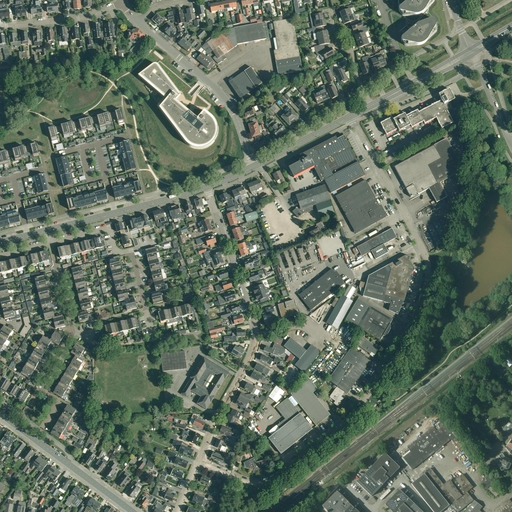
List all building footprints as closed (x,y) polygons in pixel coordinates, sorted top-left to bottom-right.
[(19,17),(20,16),(21,16),(19,5),(18,0),(15,0),(16,2),(16,5),(12,6),(13,13),(16,13),(16,16),(17,16),(17,17),(19,17)] [(64,10),(67,10),(67,11),(69,10),(69,9),(70,9),(69,2),(68,0),(61,0),(62,3),(63,3),(64,10)] [(80,1),(79,1),(79,0),(71,0),(71,3),(73,2),(74,10),(80,9),(80,1)] [(397,0),(398,9),(398,10),(399,11),(400,13),(402,15),(402,16),(403,16),(404,16),(416,15),(417,15),(418,15),(419,15),(420,14),(421,14),(422,13),(423,12),(425,10),(427,9),(429,6),(433,2),(434,2),(434,1),(434,0),(397,0)] [(297,2),(294,3),(296,15),(305,13),(304,9),(299,10),(297,2)] [(222,3),(216,4),(217,11),(218,14),(224,12),(222,3)] [(352,5),(346,7),(342,9),(343,12),(340,13),(342,19),(351,15),(349,9),(353,8),(352,5)] [(187,14),(185,14),(185,15),(187,23),(191,22),(191,21),(194,20),(192,9),(191,9),(190,9),(188,9),(188,10),(187,10),(187,14)] [(177,20),(178,20),(179,24),(184,23),(183,19),(184,19),(183,15),(182,15),(181,11),(179,12),(178,11),(177,12),(176,12),(175,12),(177,20)] [(311,23),(325,20),(323,14),(317,15),(316,12),(309,13),(310,19),(311,23)] [(153,20),(152,20),(156,23),(155,24),(157,26),(158,25),(158,26),(163,21),(157,15),(155,18),(154,18),(153,19),(153,20)] [(351,15),(342,19),(344,25),(351,22),(352,25),(357,23),(356,20),(355,20),(353,15),(351,15)] [(274,51),(276,61),(278,76),(297,72),(302,72),(299,57),(293,19),(273,23),(278,50),(274,51)] [(401,39),(401,40),(401,41),(404,45),(404,46),(405,46),(406,46),(419,45),(420,45),(421,45),(422,45),(422,44),(423,44),(424,43),(425,43),(426,42),(427,41),(436,32),(436,31),(437,30),(436,30),(436,24),(436,23),(436,22),(435,22),(435,21),(434,21),(434,20),(433,20),(432,19),(431,19),(430,20),(427,21),(417,25),(414,27),(410,30),(410,31),(403,37),(401,38),(401,39)] [(326,26),(325,20),(311,23),(312,26),(312,29),(313,31),(319,30),(319,27),(321,27),(326,26)] [(357,23),(352,25),(351,25),(353,31),(359,29),(360,31),(367,29),(366,26),(362,27),(360,21),(357,23)] [(233,28),(235,40),(236,45),(269,39),(267,32),(264,32),(263,23),(233,28)] [(109,24),(111,44),(113,44),(113,46),(117,46),(116,36),(113,37),(113,34),(112,24),(109,24)] [(167,25),(162,30),(169,36),(172,38),(176,34),(173,31),(172,30),(174,28),(169,24),(168,26),(167,25)] [(219,24),(209,26),(210,32),(220,30),(219,24)] [(84,37),(86,36),(88,50),(94,49),(92,39),(90,39),(89,36),(90,36),(90,33),(90,30),(88,30),(88,26),(82,27),(83,34),(84,37)] [(210,41),(207,43),(211,49),(212,51),(215,56),(213,58),(218,64),(226,59),(223,55),(237,46),(236,45),(233,28),(229,29),(224,31),(210,41)] [(368,31),(367,29),(360,31),(361,34),(355,36),(357,42),(366,39),(364,33),(368,31)] [(196,36),(200,39),(205,33),(202,30),(196,36)] [(327,32),(322,33),(320,33),(319,30),(313,31),(314,37),(314,40),(318,40),(328,38),(327,32)] [(20,42),(17,42),(17,39),(16,39),(15,34),(9,35),(10,43),(11,43),(11,46),(15,46),(15,47),(21,47),(20,42)] [(183,48),(189,40),(186,38),(188,36),(186,34),(181,39),(182,40),(178,44),(183,48)] [(8,48),(6,49),(4,36),(0,36),(0,48),(4,48),(4,50),(5,55),(8,54),(8,48)] [(315,52),(323,49),(322,45),(329,44),(328,38),(318,40),(319,46),(314,47),(315,52)] [(369,44),(366,39),(357,42),(359,48),(366,46),(367,48),(372,46),(371,43),(369,44)] [(192,42),(189,40),(183,48),(187,51),(191,47),(191,48),(196,42),(193,40),(192,42)] [(212,51),(211,49),(207,43),(202,47),(205,50),(206,52),(208,55),(212,51)] [(197,60),(201,64),(206,58),(202,54),(205,50),(202,47),(201,46),(201,47),(198,51),(201,54),(197,60)] [(322,61),(325,59),(334,54),(331,49),(325,52),(323,49),(315,52),(317,56),(319,55),(322,61)] [(381,57),(377,58),(380,68),(386,66),(384,59),(387,58),(384,50),(381,51),(381,53),(379,54),(381,57)] [(367,57),(369,64),(372,63),(374,70),(380,68),(377,58),(376,55),(370,57),(369,56),(367,57)] [(210,60),(211,59),(208,56),(206,58),(201,64),(209,70),(215,64),(210,60)] [(369,64),(367,57),(364,58),(365,59),(362,60),(364,64),(360,65),(364,75),(370,73),(367,65),(369,64)] [(153,66),(140,76),(166,97),(159,106),(186,141),(187,142),(188,142),(188,143),(189,144),(190,145),(191,145),(192,146),(193,146),(194,146),(195,147),(196,147),(197,147),(199,147),(200,147),(201,147),(202,147),(203,147),(204,146),(205,146),(206,146),(207,145),(208,144),(209,144),(210,143),(211,142),(211,141),(212,141),(213,140),(213,139),(214,138),(214,137),(215,136),(215,135),(215,133),(215,132),(215,131),(215,130),(215,129),(215,128),(215,127),(215,126),(214,125),(214,124),(213,123),(213,122),(212,121),(211,120),(210,119),(210,118),(204,114),(197,122),(172,100),(174,98),(175,100),(179,96),(175,91),(157,67),(156,66),(155,66),(154,66),(153,66)] [(243,97),(255,88),(262,84),(251,67),(244,72),(232,80),(229,83),(240,99),(243,96),(243,97)] [(335,73),(337,77),(339,84),(347,80),(342,70),(335,73)] [(326,75),(329,83),(334,81),(330,73),(326,75)] [(282,85),(274,92),(277,96),(285,89),(282,85)] [(328,90),(327,87),(326,85),(321,87),(322,90),(319,92),(323,101),(329,99),(326,93),(328,91),(328,90)] [(328,90),(328,91),(332,99),(338,97),(332,85),(327,87),(328,90)] [(380,124),(386,135),(397,130),(399,132),(410,126),(411,128),(423,122),(424,124),(436,118),(441,129),(453,123),(447,112),(452,110),(449,103),(454,100),(449,89),(438,95),(441,101),(418,113),(417,111),(406,117),(404,114),(393,120),(391,118),(380,124)] [(311,91),(312,92),(309,93),(310,99),(314,98),(317,104),(323,101),(319,92),(315,94),(314,90),(311,91)] [(295,103),(297,106),(303,112),(305,111),(306,111),(308,109),(308,108),(309,108),(302,101),(300,99),(295,103)] [(256,107),(253,108),(251,109),(250,108),(247,110),(243,112),(244,115),(245,117),(246,118),(253,115),(253,114),(256,113),(255,111),(258,110),(259,115),(263,113),(265,113),(264,110),(261,111),(260,106),(256,107)] [(286,113),(294,122),(296,120),(296,119),(298,117),(290,109),(286,113)] [(121,110),(112,113),(113,119),(116,118),(118,124),(124,123),(121,110)] [(292,124),(294,122),(286,113),(284,112),(280,116),(289,126),(291,123),(292,124)] [(113,119),(112,113),(103,115),(105,126),(106,126),(105,125),(111,124),(110,120),(113,119)] [(105,126),(103,115),(94,117),(95,123),(98,123),(100,128),(105,126)] [(85,120),(87,130),(93,128),(92,124),(95,123),(94,117),(85,120)] [(85,120),(75,122),(77,128),(80,127),(81,131),(87,130),(85,120)] [(75,122),(66,124),(69,134),(75,133),(74,129),(77,128),(75,122)] [(274,126),(281,134),(283,133),(284,132),(284,131),(285,131),(280,125),(279,125),(277,123),(274,126)] [(69,134),(66,124),(57,126),(59,133),(62,132),(63,136),(69,134)] [(56,134),(59,133),(57,126),(48,129),(51,141),(58,140),(56,134)] [(281,134),(274,126),(271,129),(273,131),(272,132),(277,138),(278,137),(279,137),(280,136),(281,134)] [(258,129),(250,132),(251,134),(251,135),(251,136),(252,137),(259,135),(258,129)] [(341,174),(358,165),(357,161),(343,136),(285,166),(288,172),(290,171),(293,178),(313,168),(321,182),(324,180),(331,194),(347,185),(341,174)] [(447,197),(439,183),(456,174),(459,162),(446,139),(394,167),(405,189),(406,189),(405,190),(410,198),(417,194),(416,194),(417,193),(418,195),(428,189),(436,203),(447,197)] [(119,150),(130,147),(129,141),(124,142),(123,142),(118,144),(119,150)] [(259,153),(266,147),(268,146),(265,143),(265,144),(263,142),(262,143),(261,142),(258,145),(259,145),(256,148),(258,150),(257,150),(258,152),(259,152),(259,153)] [(33,158),(39,156),(36,144),(27,146),(29,152),(32,151),(33,158)] [(18,148),(21,160),(21,159),(26,157),(25,153),(29,152),(27,146),(18,148)] [(121,155),(132,152),(130,147),(119,150),(121,155)] [(21,160),(18,148),(9,151),(11,157),(14,156),(15,161),(21,160)] [(0,152),(0,153),(3,164),(9,163),(7,158),(11,157),(9,151),(0,152)] [(133,158),(132,152),(121,155),(122,155),(123,160),(133,158)] [(390,156),(385,159),(388,165),(393,162),(390,156)] [(58,165),(69,163),(67,157),(56,160),(58,165)] [(123,166),(134,163),(133,158),(123,160),(125,166),(123,166)] [(58,165),(59,171),(70,168),(69,163),(58,165)] [(136,169),(134,163),(123,166),(125,172),(136,169)] [(358,165),(341,174),(347,185),(365,176),(358,165)] [(70,168),(59,171),(60,176),(71,174),(71,173),(70,174),(69,169),(70,168)] [(279,172),(273,175),(276,182),(279,180),(281,183),(283,182),(282,179),(279,172)] [(34,183),(46,180),(44,174),(40,176),(40,175),(39,176),(34,177),(36,182),(33,183),(34,183)] [(73,179),(71,174),(60,176),(62,182),(73,179)] [(74,185),(73,179),(62,182),(63,188),(68,187),(69,187),(69,186),(74,185)] [(46,180),(34,183),(35,189),(47,186),(46,180)] [(378,222),(385,218),(365,180),(335,197),(343,210),(355,234),(378,222)] [(259,181),(253,183),(256,190),(262,188),(259,181)] [(294,191),(296,196),(300,208),(298,210),(297,210),(296,209),(295,210),(294,210),(292,212),(298,218),(302,215),(303,214),(313,210),(312,206),(315,205),(317,210),(320,219),(334,214),(333,210),(324,186),(322,181),(294,191)] [(123,184),(126,196),(131,194),(128,182),(123,184)] [(128,182),(131,194),(136,193),(134,183),(129,185),(128,182)] [(258,193),(256,190),(253,183),(248,185),(251,192),(252,195),(258,193)] [(123,185),(118,186),(121,197),(126,196),(123,184),(122,184),(123,185)] [(47,186),(35,189),(36,195),(43,193),(44,193),(49,192),(47,186)] [(121,197),(118,186),(117,186),(118,187),(113,189),(115,199),(121,197)] [(243,187),(237,190),(240,197),(241,199),(245,198),(246,197),(246,196),(246,194),(243,187)] [(105,188),(99,190),(102,202),(108,200),(107,196),(107,195),(105,188)] [(94,192),(97,203),(102,202),(99,190),(99,191),(94,192)] [(241,199),(240,197),(237,190),(232,192),(234,199),(237,198),(240,204),(243,203),(241,199)] [(91,205),(97,203),(94,192),(89,194),(91,205)] [(91,205),(89,194),(88,194),(89,195),(83,196),(86,206),(91,205)] [(226,194),(220,197),(223,204),(229,201),(226,194)] [(78,198),(80,207),(86,206),(83,196),(78,198)] [(69,210),(75,209),(72,198),(66,199),(69,210)] [(72,198),(75,209),(80,207),(78,198),(73,199),(72,198)] [(198,200),(194,201),(196,208),(196,207),(197,209),(203,208),(202,206),(203,206),(201,199),(200,199),(198,199),(198,200)] [(184,204),(185,210),(186,211),(187,214),(192,213),(193,217),(196,216),(195,210),(191,211),(191,209),(189,202),(189,203),(188,202),(186,202),(186,203),(184,204)] [(54,214),(51,203),(46,205),(49,216),(54,214)] [(253,205),(253,204),(245,207),(247,214),(255,211),(253,205)] [(183,213),(180,214),(178,206),(177,206),(176,205),(175,206),(174,207),(173,207),(177,219),(181,218),(181,221),(185,220),(183,213)] [(33,220),(38,218),(36,207),(30,209),(33,220)] [(36,207),(38,218),(44,217),(41,207),(36,208),(36,207)] [(33,220),(30,209),(30,210),(25,211),(28,221),(33,220)] [(168,218),(164,218),(162,210),(161,210),(160,210),(158,210),(158,211),(157,211),(162,229),(165,228),(163,222),(165,222),(165,223),(169,222),(168,218)] [(154,212),(153,213),(155,221),(156,221),(156,224),(157,227),(159,227),(160,229),(162,229),(157,211),(157,212),(156,211),(154,212)] [(255,211),(247,214),(244,215),(247,223),(258,219),(255,211)] [(228,221),(242,216),(241,213),(234,216),(233,212),(226,215),(228,221)] [(19,218),(18,213),(13,214),(15,224),(21,223),(19,218),(20,218),(19,217),(19,218)] [(7,216),(10,226),(15,224),(13,214),(7,216)] [(2,217),(4,227),(10,226),(7,216),(2,217)] [(140,218),(144,228),(149,227),(150,229),(154,228),(151,220),(148,221),(147,216),(140,218)] [(242,216),(228,221),(230,226),(237,224),(236,221),(243,219),(242,216)] [(144,228),(140,218),(135,220),(135,219),(138,230),(144,228)] [(138,230),(135,219),(129,221),(130,226),(127,227),(128,233),(130,232),(138,230)] [(200,229),(210,225),(208,220),(201,223),(198,224),(200,229)] [(319,234),(321,233),(322,235),(326,233),(322,225),(321,225),(319,221),(315,223),(317,227),(318,226),(318,228),(316,229),(309,232),(312,238),(319,234)] [(121,235),(125,234),(124,230),(123,230),(121,223),(115,225),(117,232),(120,232),(121,235)] [(210,225),(200,229),(201,233),(204,232),(204,233),(211,230),(210,225)] [(234,236),(247,231),(246,229),(243,230),(242,227),(232,230),(234,236)] [(362,257),(371,251),(375,260),(388,253),(383,245),(395,238),(396,238),(391,229),(384,233),(357,248),(362,257)] [(248,234),(247,231),(234,236),(236,242),(243,239),(242,236),(245,235),(248,234)] [(125,234),(121,235),(122,238),(121,238),(123,246),(130,244),(128,240),(132,239),(132,238),(130,232),(128,233),(125,234)] [(178,237),(180,245),(186,243),(183,235),(178,237)] [(214,236),(208,238),(207,236),(196,240),(197,245),(205,243),(207,246),(210,245),(211,247),(214,246),(214,244),(216,243),(214,236)] [(100,238),(94,239),(97,249),(102,248),(102,247),(105,246),(104,240),(101,241),(100,238)] [(252,246),(239,251),(241,257),(248,254),(247,251),(250,250),(253,249),(252,246)] [(65,257),(63,247),(57,249),(60,258),(65,257)] [(47,252),(41,253),(44,263),(51,261),(50,256),(48,257),(47,252)] [(207,257),(208,260),(200,262),(201,265),(203,265),(208,263),(211,262),(221,258),(220,253),(219,254),(219,252),(215,254),(216,255),(213,256),(212,255),(211,252),(206,254),(207,257)] [(259,256),(252,259),(247,260),(248,261),(244,263),(245,266),(261,261),(259,256)] [(383,302),(390,305),(398,305),(399,302),(400,300),(404,301),(413,269),(408,261),(409,257),(406,256),(404,257),(368,276),(363,297),(383,302)] [(107,266),(110,265),(119,263),(118,257),(105,260),(107,266)] [(221,258),(211,262),(213,269),(217,268),(216,266),(223,263),(223,262),(223,261),(223,260),(222,260),(221,258)] [(262,264),(261,261),(245,266),(246,270),(250,268),(250,269),(261,265),(262,264)] [(163,268),(150,271),(152,277),(162,274),(164,273),(163,268)] [(311,311),(343,284),(332,269),(299,296),(311,311)] [(218,281),(220,280),(228,277),(226,271),(218,274),(219,274),(216,275),(218,281)] [(248,276),(249,279),(266,273),(265,271),(263,272),(262,271),(257,273),(257,272),(254,274),(252,274),(253,275),(248,276)] [(112,276),(113,279),(110,280),(109,281),(110,282),(123,278),(122,273),(112,276)] [(266,273),(249,279),(250,283),(255,281),(263,279),(263,277),(267,276),(266,273)] [(166,279),(163,279),(153,282),(154,287),(164,285),(163,281),(166,280),(166,279)] [(217,293),(224,291),(228,289),(231,287),(230,282),(226,283),(222,284),(215,287),(217,293)] [(255,294),(268,290),(267,288),(265,288),(263,284),(263,285),(262,282),(256,284),(257,287),(253,288),(253,289),(254,293),(255,294),(254,294),(255,294)] [(269,292),(268,290),(255,294),(255,295),(255,296),(256,300),(257,300),(262,299),(263,302),(268,300),(267,297),(268,297),(266,293),(269,292)] [(218,298),(219,301),(234,295),(233,292),(228,294),(228,293),(224,294),(224,295),(221,295),(222,296),(218,298)] [(236,299),(234,295),(219,301),(214,302),(216,307),(220,305),(227,303),(231,302),(230,301),(236,299)] [(161,296),(152,299),(153,304),(163,302),(161,296)] [(341,296),(326,323),(337,329),(353,302),(341,296)] [(81,306),(90,303),(93,303),(92,299),(93,299),(93,297),(89,298),(79,301),(81,306)] [(345,320),(357,327),(380,341),(392,320),(357,299),(345,320)] [(285,303),(278,305),(282,318),(297,314),(293,301),(285,303)] [(135,303),(125,306),(126,310),(123,310),(122,312),(122,313),(131,311),(130,310),(136,309),(135,303)] [(227,309),(228,312),(220,314),(221,319),(232,316),(231,313),(240,310),(238,305),(228,309),(227,309)] [(401,307),(398,305),(390,305),(388,311),(398,315),(401,307)] [(182,321),(181,317),(179,307),(174,309),(177,322),(182,321)] [(169,310),(171,320),(172,323),(177,322),(174,309),(169,310)] [(172,323),(171,320),(169,310),(163,311),(166,321),(167,325),(172,323)] [(15,311),(13,312),(3,314),(5,320),(10,318),(11,321),(19,319),(20,318),(20,317),(20,316),(19,316),(19,315),(18,315),(17,315),(15,311)] [(278,319),(276,319),(275,316),(272,317),(271,315),(263,317),(265,323),(272,321),(274,326),(279,325),(280,325),(278,319)] [(242,316),(233,318),(233,316),(230,317),(230,319),(232,325),(234,324),(235,325),(243,323),(242,316)] [(136,318),(131,319),(133,329),(136,328),(137,332),(142,331),(139,319),(137,320),(136,318)] [(124,336),(120,322),(115,323),(118,335),(121,335),(122,336),(124,336)] [(115,323),(110,325),(112,334),(117,333),(118,335),(115,323)] [(1,330),(10,335),(13,331),(4,326),(1,330)] [(0,332),(0,336),(7,340),(10,335),(1,330),(0,332)] [(52,336),(61,341),(64,336),(55,331),(52,336)] [(232,341),(237,340),(237,337),(244,336),(244,335),(245,335),(245,333),(244,333),(244,331),(237,331),(234,331),(234,333),(232,333),(232,337),(232,341)] [(43,336),(40,341),(49,346),(51,342),(50,340),(43,336)] [(52,336),(50,340),(51,342),(58,346),(61,341),(52,336)] [(361,336),(355,343),(370,354),(371,352),(375,355),(379,348),(376,345),(375,346),(361,336)] [(46,351),(49,346),(40,341),(37,346),(46,351)] [(294,366),(299,370),(297,372),(302,375),(304,373),(320,353),(311,345),(304,354),(288,342),(284,347),(299,360),(294,366)] [(76,343),(73,348),(82,354),(85,349),(76,343)] [(277,356),(278,354),(280,355),(284,353),(285,351),(285,350),(278,345),(274,343),(272,349),(265,346),(263,351),(277,356)] [(46,351),(37,346),(34,350),(43,355),(46,351)] [(233,346),(229,352),(232,354),(239,358),(243,352),(241,350),(242,349),(239,347),(238,349),(235,347),(233,346)] [(71,353),(75,356),(79,358),(82,354),(73,348),(71,353)] [(337,387),(345,392),(347,394),(370,362),(351,349),(345,356),(343,355),(339,361),(341,362),(328,380),(337,387)] [(40,360),(43,355),(34,350),(32,355),(40,360)] [(185,352),(173,353),(161,354),(163,372),(187,370),(185,352)] [(37,365),(40,360),(32,355),(29,360),(37,365)] [(260,360),(266,363),(270,365),(273,360),(269,358),(262,355),(260,360)] [(75,356),(72,360),(81,366),(84,361),(79,358),(75,356)] [(509,367),(511,364),(511,362),(507,356),(503,360),(509,367)] [(197,404),(206,410),(210,403),(215,396),(214,396),(218,390),(221,386),(220,386),(224,380),(225,380),(229,373),(203,357),(201,361),(199,363),(198,365),(190,378),(191,378),(181,394),(186,398),(190,392),(194,394),(194,393),(201,397),(197,404)] [(273,362),(277,364),(276,366),(280,368),(282,364),(284,365),(285,363),(275,358),(273,362)] [(24,363),(26,364),(35,369),(37,365),(29,360),(27,363),(24,361),(24,363)] [(72,360),(70,365),(78,370),(81,366),(72,360)] [(35,369),(26,364),(23,369),(32,374),(35,369)] [(257,364),(255,369),(258,371),(258,372),(261,374),(261,373),(262,373),(264,374),(266,369),(264,368),(257,364)] [(67,370),(76,375),(78,370),(70,365),(67,370)] [(29,379),(32,374),(23,369),(22,372),(19,370),(18,372),(29,379)] [(73,380),(76,375),(67,370),(64,374),(73,380)] [(254,372),(251,377),(258,381),(259,379),(261,380),(263,377),(254,372)] [(276,372),(272,379),(277,382),(281,374),(276,372)] [(482,377),(479,373),(472,379),(475,383),(482,377)] [(70,384),(73,380),(64,374),(61,379),(70,384)] [(306,376),(291,394),(316,426),(317,426),(330,415),(313,393),(317,390),(306,376)] [(72,386),(70,384),(61,379),(59,384),(67,389),(69,390),(69,388),(70,389),(72,386)] [(11,383),(6,380),(1,389),(6,392),(11,383)] [(6,392),(10,395),(15,386),(11,383),(6,392)] [(247,383),(244,389),(251,393),(254,394),(256,389),(254,388),(254,387),(247,383)] [(59,384),(56,388),(64,394),(67,389),(59,384)] [(10,395),(15,397),(20,389),(15,386),(10,395)] [(341,397),(345,392),(337,387),(329,397),(335,402),(334,404),(338,407),(343,399),(341,397)] [(68,396),(64,394),(56,388),(53,393),(65,400),(68,396)] [(15,397),(20,400),(25,391),(20,389),(15,397)] [(25,391),(20,400),(24,403),(29,394),(25,391)] [(241,393),(239,399),(248,403),(248,404),(250,400),(253,402),(253,400),(254,399),(245,395),(241,393)] [(277,426),(280,429),(268,439),(281,454),(312,429),(288,398),(276,408),(285,419),(277,426)] [(245,409),(248,403),(239,399),(236,404),(245,409)] [(67,406),(64,410),(73,415),(76,411),(67,406)] [(468,407),(462,412),(468,419),(473,415),(468,407)] [(64,410),(62,415),(70,420),(73,415),(64,410)] [(230,416),(238,419),(240,416),(241,417),(242,414),(241,414),(233,410),(230,416)] [(62,415),(59,420),(70,426),(73,422),(70,420),(62,415)] [(196,419),(193,425),(198,428),(198,429),(200,429),(201,429),(202,429),(205,423),(199,421),(200,418),(195,415),(193,418),(196,419)] [(237,422),(238,419),(230,416),(229,415),(226,421),(234,425),(236,421),(237,422)] [(67,431),(70,426),(59,420),(56,424),(67,431)] [(443,422),(434,428),(433,427),(407,448),(410,452),(403,458),(403,457),(403,458),(412,470),(451,440),(454,443),(459,450),(460,452),(467,447),(465,445),(458,435),(455,431),(456,431),(455,429),(454,430),(450,425),(447,427),(443,422)] [(507,433),(508,432),(511,435),(511,423),(508,428),(505,426),(503,430),(507,433)] [(64,436),(67,431),(56,424),(53,429),(62,434),(64,436)] [(230,427),(229,429),(222,426),(219,433),(228,436),(230,430),(233,431),(232,433),(236,435),(240,437),(242,432),(230,427)] [(498,428),(494,431),(498,436),(502,433),(498,428)] [(62,434),(53,429),(50,434),(59,439),(62,434)] [(185,432),(184,434),(197,440),(199,435),(192,432),(191,434),(185,432)] [(4,446),(11,436),(9,435),(10,434),(8,433),(8,434),(7,433),(2,439),(3,439),(1,441),(3,443),(1,445),(2,448),(3,448),(4,446)] [(197,440),(184,434),(183,437),(189,440),(188,442),(195,445),(197,440)] [(4,446),(3,448),(2,449),(5,452),(6,450),(8,452),(10,448),(9,448),(11,446),(16,440),(15,439),(16,439),(14,438),(11,436),(4,446)] [(175,447),(180,449),(184,451),(183,453),(191,456),(193,451),(185,448),(181,446),(181,447),(182,443),(180,442),(174,440),(173,444),(176,445),(175,447)] [(220,450),(222,446),(225,447),(226,444),(223,443),(223,442),(218,440),(215,447),(220,450)] [(20,453),(25,446),(23,445),(23,444),(21,443),(20,443),(12,454),(17,458),(20,453)] [(28,462),(30,460),(32,458),(32,457),(31,457),(34,453),(34,454),(28,449),(22,457),(26,460),(28,462)] [(256,472),(267,464),(264,460),(268,459),(264,460),(255,463),(255,460),(251,449),(254,460),(251,461),(251,460),(251,459),(244,463),(245,465),(244,468),(239,465),(239,466),(255,473),(255,474),(255,473),(256,472)] [(90,452),(89,453),(85,458),(86,459),(83,462),(88,466),(93,460),(96,456),(90,452)] [(172,458),(170,464),(173,465),(178,467),(178,466),(185,469),(188,462),(187,462),(188,462),(184,460),(184,461),(177,458),(175,457),(176,454),(169,452),(167,456),(172,458)] [(215,460),(221,462),(222,463),(224,458),(220,456),(221,456),(213,453),(211,458),(215,460)] [(377,461),(392,475),(399,468),(399,467),(385,454),(385,453),(385,454),(385,453),(385,454),(384,453),(384,454),(377,461)] [(499,456),(499,457),(494,462),(493,461),(490,463),(491,464),(490,465),(492,468),(493,468),(494,467),(497,465),(496,464),(499,462),(499,463),(505,467),(505,468),(507,470),(507,472),(511,462),(504,458),(505,458),(502,454),(499,456)] [(477,460),(478,460),(481,465),(486,461),(483,456),(477,460)] [(35,467),(37,468),(43,460),(39,457),(31,468),(33,469),(35,467)] [(101,468),(104,464),(107,461),(103,459),(101,462),(99,460),(97,463),(98,463),(94,468),(96,469),(95,470),(98,472),(98,471),(100,472),(102,469),(101,468)] [(146,464),(145,464),(147,461),(144,459),(142,461),(141,461),(136,467),(140,471),(146,464)] [(48,464),(43,460),(37,468),(42,472),(48,464)] [(148,460),(146,465),(153,468),(155,462),(148,460)] [(371,468),(385,482),(387,480),(392,475),(377,461),(371,468)] [(117,466),(111,462),(105,471),(108,473),(104,477),(110,481),(116,473),(113,471),(117,466)] [(48,476),(50,478),(56,470),(52,467),(44,477),(46,479),(48,476)] [(357,482),(357,483),(371,496),(371,497),(372,496),(384,484),(385,482),(371,468),(357,482)] [(411,484),(413,486),(433,511),(441,511),(449,505),(454,511),(458,511),(473,501),(467,492),(473,488),(463,475),(445,488),(430,469),(424,474),(411,484)] [(56,470),(50,478),(52,480),(50,482),(53,484),(61,473),(56,470)] [(173,470),(170,476),(173,477),(177,479),(178,478),(181,479),(183,474),(176,471),(173,470)] [(129,480),(123,475),(117,484),(122,488),(126,483),(127,483),(129,480)] [(203,476),(200,482),(210,486),(212,481),(203,476)] [(490,488),(491,488),(489,490),(496,497),(500,494),(491,485),(492,484),(493,484),(495,482),(491,477),(490,476),(488,478),(487,477),(485,479),(486,481),(482,485),(486,489),(489,486),(490,488)] [(66,479),(60,488),(58,491),(63,494),(71,482),(66,479)] [(141,487),(138,485),(135,482),(126,493),(130,496),(130,497),(131,498),(132,498),(139,490),(141,487)] [(77,494),(80,490),(79,489),(79,488),(78,487),(77,488),(76,487),(71,494),(72,494),(70,498),(72,500),(73,500),(77,494)] [(83,501),(80,499),(84,493),(84,492),(83,491),(82,491),(80,490),(77,494),(73,500),(72,502),(78,507),(83,501)] [(399,490),(390,499),(385,505),(392,511),(405,511),(414,504),(399,490)] [(164,491),(162,495),(165,496),(164,499),(171,502),(174,496),(170,495),(171,494),(167,492),(167,493),(164,491)] [(344,511),(351,506),(336,492),(322,506),(327,511),(344,511)] [(193,498),(204,503),(207,504),(208,502),(204,500),(204,498),(195,494),(193,498)] [(140,499),(141,500),(142,500),(139,504),(142,506),(143,507),(144,507),(149,501),(150,502),(153,497),(151,495),(150,495),(149,498),(146,495),(144,496),(143,497),(142,496),(140,499)] [(84,511),(88,511),(96,502),(95,501),(94,500),(93,499),(92,499),(87,505),(88,506),(85,510),(86,510),(84,511)] [(54,500),(51,506),(56,509),(59,503),(54,500)] [(474,501),(464,511),(478,511),(482,507),(474,501)] [(504,506),(503,504),(494,511),(508,511),(509,511),(510,511),(511,511),(510,511),(511,510),(511,504),(510,501),(504,506)] [(93,511),(94,511),(95,511),(97,509),(98,510),(100,508),(99,507),(100,505),(100,504),(98,503),(96,502),(88,511),(93,511)] [(164,505),(161,510),(159,511),(163,511),(167,506),(169,508),(171,505),(165,502),(164,505)]
